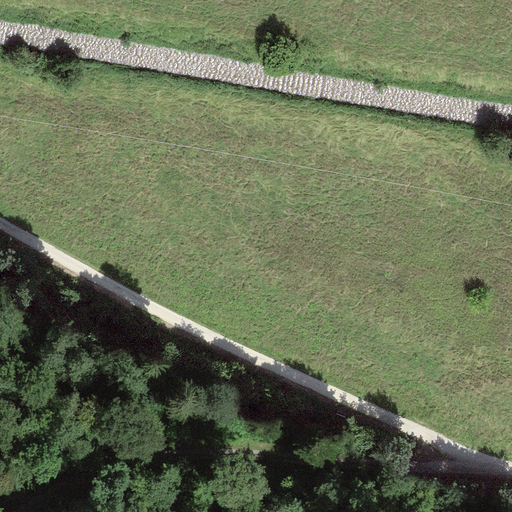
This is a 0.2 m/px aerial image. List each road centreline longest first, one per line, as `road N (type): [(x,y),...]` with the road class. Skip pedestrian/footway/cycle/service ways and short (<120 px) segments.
road 1 (track): [(0,222),(169,318),(495,470),(511,471)]
road 2 (track): [(495,470),(171,451),(111,455),(12,511)]
